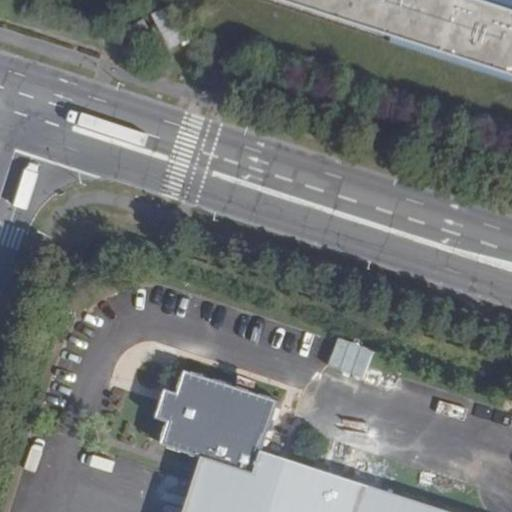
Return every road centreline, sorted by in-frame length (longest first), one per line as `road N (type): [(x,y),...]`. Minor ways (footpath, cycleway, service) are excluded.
road 1 (secondary): [(21,132),(511,290)]
road 2 (secondary): [(511,232),(37,86)]
